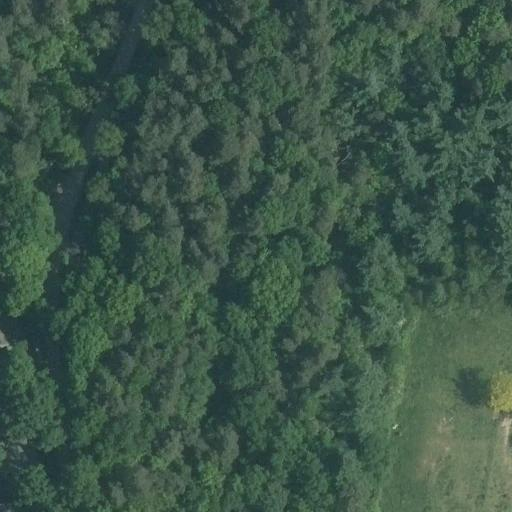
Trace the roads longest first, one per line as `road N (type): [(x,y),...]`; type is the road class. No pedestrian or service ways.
road 1 (track): [(57,511),(39,323),(43,232)]
road 2 (track): [(134,0),(43,232)]
